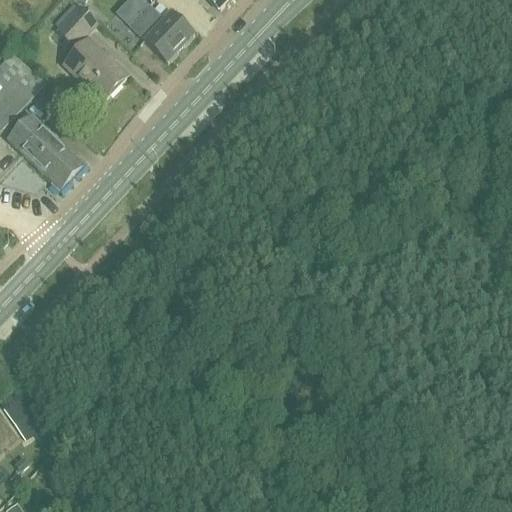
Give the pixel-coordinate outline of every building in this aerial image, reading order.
[(219,14),(232,0),(204,0),(219,14)] [(170,15),(163,23),(148,9),(129,29),(144,44),(143,45),(168,68),(195,38),(170,15)] [(77,13),(63,27),(55,35),(73,51),(97,26),(79,10),(77,13)] [(103,106),(128,80),(88,44),(64,70),(103,106)] [(11,58),(0,69),(0,135),(44,89),(11,58)] [(84,169),(32,120),(8,145),(60,194),(84,169)] [(52,442),(44,431),(45,430),(23,399),(4,412),(26,443),(35,437),(43,449),(52,442)]
